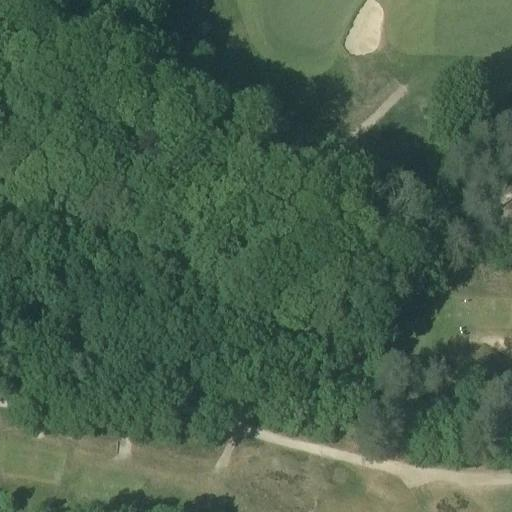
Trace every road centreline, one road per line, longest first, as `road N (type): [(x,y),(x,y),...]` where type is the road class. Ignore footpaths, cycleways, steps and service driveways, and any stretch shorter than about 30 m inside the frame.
road 1 (track): [(0,82),(123,157),(307,251),(511,202)]
road 2 (track): [(381,465),(511,381)]
